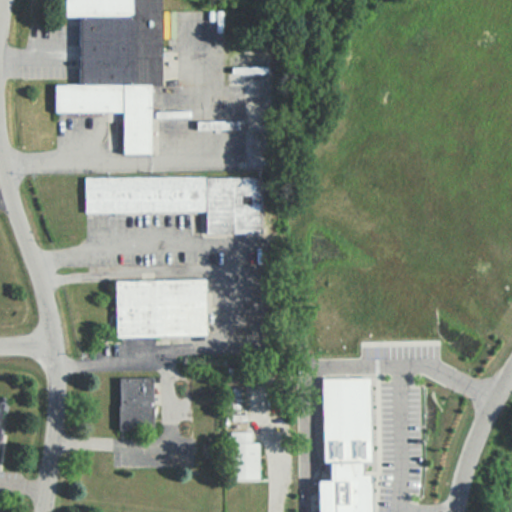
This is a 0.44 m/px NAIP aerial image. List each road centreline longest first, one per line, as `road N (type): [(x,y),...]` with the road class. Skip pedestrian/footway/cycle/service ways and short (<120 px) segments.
road 1 (residential): [(45,511),(56,347),(0,133)]
road 2 (residential): [(457,511),(482,432),(511,375)]
